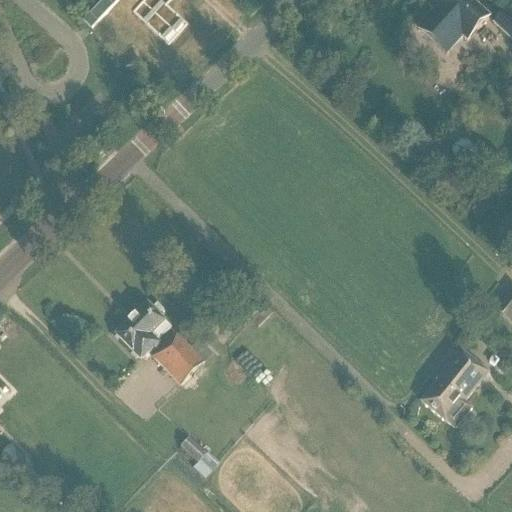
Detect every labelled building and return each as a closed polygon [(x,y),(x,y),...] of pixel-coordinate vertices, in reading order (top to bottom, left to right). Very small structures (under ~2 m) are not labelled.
[(139,0),(143,3),(134,12),(133,13),(143,22),(152,30),(169,45),(184,29),(188,25),(167,6),(172,0),(179,0),(180,1),(180,0),(139,0)] [(464,0),(438,0),(429,10),(434,14),(418,32),(446,58),(462,40),(467,44),(488,21),(464,0)] [(511,24),(504,17),(503,17),(493,27),(511,43),(511,24)] [(511,327),(511,325),(511,289),(511,288),(493,310),(511,327)] [(258,313),(240,295),(225,309),(242,327),(249,321),(257,329),(271,316),(263,308),(258,313)] [(157,344),(171,331),(147,306),(115,337),(140,363),(158,346),(157,344)] [(198,343),(190,351),(176,337),(152,360),(181,389),(204,365),(212,357),(198,343)] [(247,352),(238,359),(248,371),(257,363),(247,352)] [(488,376),(460,353),(436,383),(437,384),(420,405),(454,432),(472,411),(464,405),(488,376)] [(218,467),(206,457),(189,441),(180,450),(197,465),(193,470),(205,481),(218,467)] [(25,462),(9,447),(0,456),(0,457),(15,472),(25,462)]
